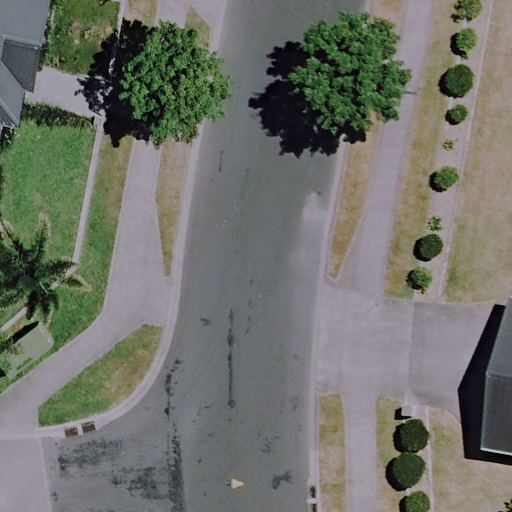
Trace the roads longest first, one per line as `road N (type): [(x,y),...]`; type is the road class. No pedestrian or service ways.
road 1 (residential): [(240,469),(244,277),(291,0)]
road 2 (residential): [(0,508),(240,469)]
